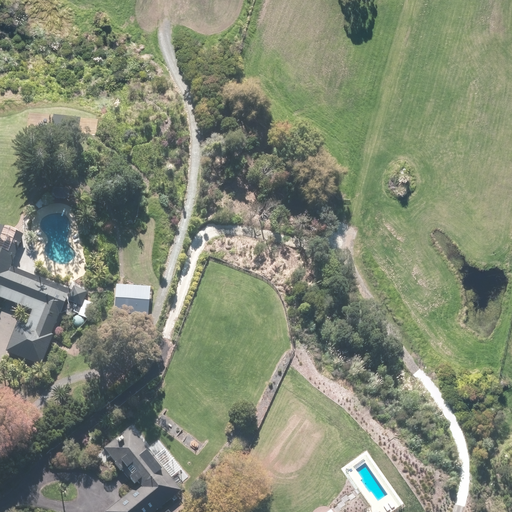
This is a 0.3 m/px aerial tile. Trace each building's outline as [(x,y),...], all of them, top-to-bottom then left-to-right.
[(75,118),(30,113),(28,132),(73,136),(75,118)] [(25,233),(0,223),(0,303),(2,298),(44,314),(39,327),(19,320),(7,351),(44,365),(56,334),(53,333),(58,320),(61,313),(62,314),(71,290),(12,267),(25,233)] [(153,287),(118,285),(116,314),(151,316),(153,287)] [(90,292),(74,287),(70,301),(81,304),(78,315),(91,319),(96,304),(87,302),(90,292)] [(130,428),(104,448),(135,487),(104,511),(155,511),(181,491),(130,428)]
